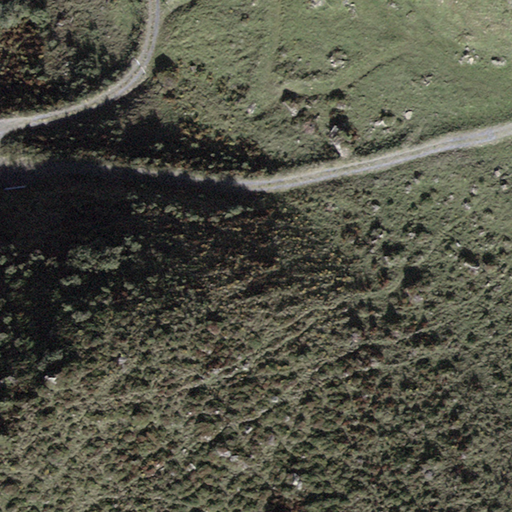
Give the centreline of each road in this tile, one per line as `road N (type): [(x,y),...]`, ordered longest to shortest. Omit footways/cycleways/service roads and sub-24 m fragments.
road 1 (track): [(511,126),(253,186),(29,169),(0,159)]
road 2 (track): [(0,128),(114,96),(143,61),(154,0)]
